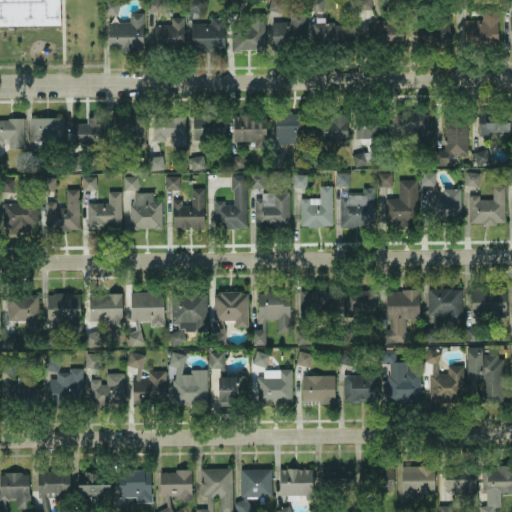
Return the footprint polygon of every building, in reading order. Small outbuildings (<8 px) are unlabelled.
[(59,0),(60,24),(0,24),(0,0),(59,0)] [(119,0),(106,0),(106,11),(119,11),(119,0)] [(161,10),(160,0),(146,0),(147,11),(161,10)] [(200,12),(200,0),(189,0),(189,11),(200,12)] [(283,0),(269,0),(269,9),(282,11),(283,0)] [(323,10),(323,0),(311,0),(311,9),(323,10)] [(371,0),(356,0),(356,9),(372,9),(371,0)] [(511,0),(501,0),(502,6),(510,6),(510,45),(511,45),(511,0)] [(464,19),(463,44),(497,45),(498,6),(482,6),(482,19),(464,19)] [(306,11),(289,10),(289,21),(272,20),(271,45),(305,46),(306,11)] [(108,21),(108,51),(144,51),(143,12),(129,12),(129,21),(108,21)] [(184,16),(171,16),(171,24),(154,23),(154,45),(183,46),(184,16)] [(231,23),(231,50),(264,49),(264,16),(255,16),(255,23),(231,23)] [(210,22),(191,23),(191,51),(225,51),(224,17),(210,17),(210,22)] [(403,21),(368,20),(368,43),(402,44),(403,21)] [(449,43),(449,21),(417,22),(417,43),(449,43)] [(355,23),(311,22),(311,44),(354,45),(355,23)] [(275,143),(305,142),(305,112),(275,113),(275,143)] [(427,112),(406,113),(407,134),(428,133),(427,112)] [(145,144),(144,114),(113,115),(113,129),(124,128),(124,145),(145,144)] [(489,135),(490,130),(510,130),(510,114),(478,114),(478,135),(489,135)] [(225,116),(193,115),(193,137),(225,138),(225,116)] [(234,115),(233,140),(254,141),(254,147),(265,147),(266,116),(234,115)] [(468,154),(467,115),(444,116),(445,149),(434,149),(434,165),(453,164),(453,154),(468,154)] [(64,117),(30,116),(30,139),(63,140),(64,117)] [(185,116),(153,117),(154,139),(170,139),(170,146),(185,145),(185,116)] [(347,141),(347,117),(314,116),(313,140),(347,141)] [(87,123),(72,122),(71,144),(104,144),(104,117),(87,117),(87,123)] [(23,118),(0,118),(0,141),(8,141),(9,148),(24,147),(23,118)] [(355,137),(386,138),(386,118),(355,118),(355,137)] [(476,164),(489,162),(487,149),(474,150),(476,164)] [(352,153),(354,164),(371,161),(369,150),(352,153)] [(230,156),(232,168),(245,166),(243,154),(230,156)] [(149,156),(149,169),(163,168),(163,155),(149,156)] [(205,168),(204,155),(190,156),(191,169),(205,168)] [(466,170),(480,172),(478,186),(464,184),(466,170)] [(336,171),(349,172),(348,185),(335,183),(336,171)] [(378,172),(392,171),(392,185),(378,185),(378,172)] [(436,171),(421,171),(421,184),(435,185),(436,171)] [(307,174),(306,187),(293,186),(294,172),(307,174)] [(264,173),(250,173),(250,187),(264,187),(264,173)] [(232,174),(232,201),(213,201),(214,227),(246,226),(245,174),(232,174)] [(96,175),(81,176),(81,189),(96,189),(96,175)] [(123,189),(138,189),(138,175),(123,175),(123,189)] [(180,175),(165,175),(165,188),(179,189),(180,175)] [(55,177),(44,176),(44,188),(55,188),(55,177)] [(2,191),(14,191),(14,178),(2,177),(2,191)] [(417,179),(399,179),(398,197),(386,197),(385,225),(416,225),(417,179)] [(300,197),(301,225),(332,225),(332,185),(319,185),(319,197),(300,197)] [(339,193),(340,226),(376,225),(375,186),(362,186),(362,192),(339,193)] [(505,223),(505,186),(492,186),(492,198),(480,198),(480,194),(469,194),(469,223),(505,223)] [(203,187),(191,187),(192,204),(182,204),(182,199),(172,199),(173,227),(204,226),(203,187)] [(461,188),(443,187),(443,194),(430,194),(429,216),(460,218),(461,188)] [(46,201),(46,229),(79,229),(79,188),(66,188),(66,207),(56,207),(56,200),(46,201)] [(87,202),(88,229),(121,229),(121,190),(108,190),(108,201),(87,202)] [(162,227),(161,200),(153,200),(153,191),(130,192),(131,228),(162,227)] [(256,227),(289,226),(289,192),(255,194),(256,227)] [(37,230),(38,203),(4,203),(3,230),(37,230)] [(445,321),(462,321),(462,288),(428,287),(428,314),(445,314),(445,321)] [(470,287),(471,315),(506,314),(506,287),(470,287)] [(376,315),(375,289),(343,290),(344,316),(376,315)] [(405,318),(419,317),(419,289),(386,289),(387,328),(384,328),(384,341),(405,341),(405,318)] [(332,290),(299,290),(300,315),(332,314),(332,290)] [(164,291),(131,291),(131,320),(150,320),(150,326),(164,325),(164,291)] [(247,326),(248,291),(215,291),(214,319),(235,319),(235,326),(247,326)] [(290,291),(258,291),(258,328),(252,328),(252,343),(265,344),(266,318),(277,319),(277,331),(290,331),(290,291)] [(80,292),(47,293),(47,326),(65,325),(65,331),(81,331),(80,292)] [(170,293),(171,323),(178,322),(179,330),(168,330),(169,343),(185,343),(184,331),(210,330),(210,344),(225,344),(224,319),(207,319),(207,292),(170,293)] [(38,293),(38,318),(7,318),(8,293),(38,293)] [(122,293),(89,294),(89,321),(108,320),(108,327),(122,327),(122,293)] [(424,341),(437,340),(437,327),(423,328),(424,341)] [(102,344),(99,329),(84,332),(87,347),(102,344)] [(127,332),(130,345),(144,342),(140,329),(127,332)] [(1,347),(15,348),(15,334),(2,334),(1,347)] [(503,401),(502,352),(482,353),(482,345),(466,346),(466,373),(480,373),(480,401),(503,401)] [(265,366),(252,363),(255,349),(269,353),(265,366)] [(341,363),(353,364),(354,350),(343,349),(341,363)] [(421,371),(406,371),(406,361),(395,361),(395,349),(381,349),(381,362),(387,362),(387,402),(421,402),(421,371)] [(429,401),(463,401),(463,364),(448,365),(448,372),(439,372),(438,349),(427,349),(427,370),(429,370),(429,401)] [(224,350),(209,350),(209,368),(224,368),(224,350)] [(310,366),(312,352),(298,350),(296,363),(310,366)] [(144,353),(128,351),(127,365),(143,367),(144,353)] [(101,352),(85,352),(86,367),(101,367),(101,352)] [(207,369),(186,369),(186,352),(170,352),(170,404),(208,404),(207,369)] [(59,370),(59,355),(45,355),(45,369),(59,370)] [(15,360),(3,360),(3,372),(16,372),(15,360)] [(56,371),(56,378),(50,377),(49,403),(81,404),(82,367),(68,367),(68,371),(56,371)] [(292,400),(292,368),(263,369),(263,375),(256,376),(257,401),(292,400)] [(133,401),(166,400),(165,369),(148,370),(148,378),(132,379),(133,401)] [(90,378),(90,405),(124,405),(124,372),(104,372),(104,378),(90,378)] [(335,401),(334,374),(302,375),(302,402),(335,401)] [(343,400),(378,401),(379,375),(344,374),(343,400)] [(218,376),(218,403),(247,402),(247,375),(218,376)] [(39,401),(40,382),(7,381),(6,400),(39,401)] [(393,488),(393,465),(360,466),(361,489),(393,488)] [(401,465),(402,493),(434,493),(434,465),(401,465)] [(480,511),(495,511),(496,507),(501,507),(500,492),(511,491),(511,465),(483,466),(484,505),(480,505),(480,511)] [(220,511),(232,511),(232,467),(200,467),(201,494),(219,494),(220,511)] [(271,467),(240,468),(240,501),(237,501),(237,511),(252,511),(252,496),(272,495),(271,467)] [(312,467),(279,468),(280,495),(287,494),(288,498),(313,497),(312,467)] [(352,486),(352,467),(326,467),(326,486),(352,486)] [(70,470),(38,469),(37,494),(69,495),(70,470)] [(151,502),(151,469),(119,469),(119,496),(136,496),(136,501),(151,502)] [(160,470),(160,495),(178,495),(178,499),(192,499),(191,469),(160,470)] [(475,469),(444,470),(445,490),(463,490),(463,496),(475,496),(475,469)] [(78,494),(109,494),(109,471),(78,472),(78,494)] [(29,472),(0,472),(0,486),(0,507),(0,511),(6,511),(7,498),(15,498),(15,507),(29,507),(29,472)] [(33,511),(32,511),(49,511),(48,495),(40,495),(41,510),(33,511)]
